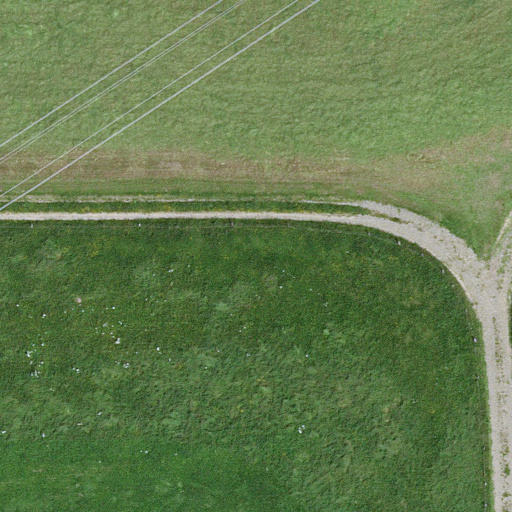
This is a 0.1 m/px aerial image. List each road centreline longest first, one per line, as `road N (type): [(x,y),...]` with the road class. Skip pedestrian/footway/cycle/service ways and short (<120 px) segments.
road 1 (track): [(491,313),(442,246),(350,212),(0,212)]
road 2 (track): [(511,232),(491,313),(502,511)]
